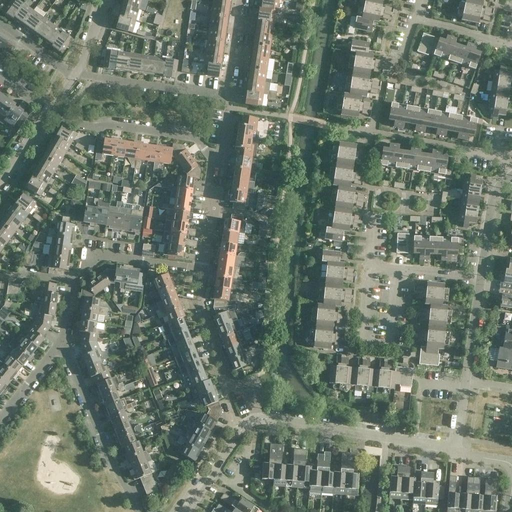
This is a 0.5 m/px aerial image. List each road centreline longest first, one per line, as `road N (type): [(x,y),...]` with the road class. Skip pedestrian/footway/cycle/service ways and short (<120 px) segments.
road 1 (residential): [(456,449),(258,418)]
road 2 (residential): [(220,162),(195,140),(105,126),(78,130),(50,111)]
road 3 (residential): [(137,511),(60,344)]
road 4 (residential): [(395,270),(389,343),(362,340),(367,267)]
road 5 (residential): [(258,418),(245,386),(222,376),(199,310),(201,270)]
road 6 (residential): [(225,94),(73,75)]
road 7 (residential): [(71,281),(91,255),(201,270)]
